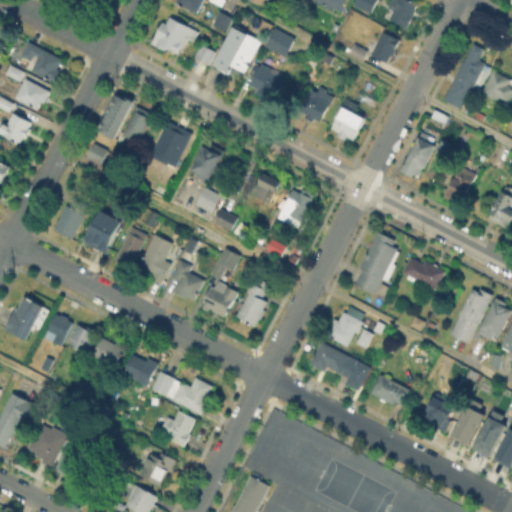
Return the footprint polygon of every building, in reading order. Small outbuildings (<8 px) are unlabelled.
[(178,0),(203,0),(198,12),(177,1),(178,0)] [(346,0),(342,9),(336,6),(334,10),(316,0),(346,0)] [(394,14),(390,11),(384,21),(355,4),(357,0),(389,0),(393,2),(394,0),(410,0),(420,6),(409,27),(392,17),(394,14)] [(221,11),(234,18),(227,30),(214,23),(221,11)] [(166,51),(154,45),(170,14),(199,29),(193,41),(189,39),(182,53),(178,50),(177,53),(167,48),(166,51)] [(265,21),(272,25),(268,32),(261,27),(265,21)] [(262,41),(246,71),(234,65),(230,72),(216,65),(235,27),(262,41)] [(276,28),(295,38),(286,55),(267,46),(276,28)] [(401,41),(393,56),(391,55),(388,60),(374,53),(384,33),(401,41)] [(208,42),(207,45),(217,51),(210,63),(196,55),(205,40),(208,42)] [(39,58),(34,55),(32,59),(24,55),(31,41),(65,59),(58,73),(59,74),(56,81),(33,69),(39,58)] [(486,50),(481,59),(487,62),(463,107),(446,98),(475,44),(486,50)] [(357,45),(368,51),(364,59),(353,53),(357,45)] [(258,87),(252,84),(258,73),(257,72),(262,63),(285,75),(276,93),(272,91),(268,98),(256,91),(258,87)] [(12,64),(26,72),(22,79),(8,72),(12,64)] [(494,70),(511,78),(511,98),(509,104),(484,92),(494,70)] [(28,78),(51,90),(40,109),(18,97),(28,78)] [(314,90),(317,91),(320,87),(335,94),(321,120),(303,111),(314,90)] [(112,137),(95,129),(115,91),(132,100),(112,137)] [(13,103),(10,109),(0,103),(0,101),(2,97),(13,103)] [(361,108),(359,113),(368,117),(356,141),(349,137),(348,139),(340,135),(336,127),(334,126),(346,101),(361,108)] [(139,104),(155,112),(141,140),(125,132),(139,104)] [(438,111),(449,116),(446,123),(435,117),(438,111)] [(34,122),(22,143),(18,141),(17,142),(0,133),(7,120),(9,122),(15,112),(34,122)] [(190,132),(173,165),(149,152),(166,119),(190,132)] [(431,135),(427,142),(434,145),(422,172),(414,174),(405,170),(423,131),(431,135)] [(98,163),(84,155),(91,140),(106,148),(98,163)] [(193,169),(207,141),(209,142),(210,141),(227,150),(210,182),(196,175),(197,172),(193,169)] [(118,154),(130,160),(122,174),(110,167),(118,154)] [(0,159),(1,160),(11,165),(2,181),(0,179),(0,159)] [(463,166),(477,173),(463,199),(449,192),(463,166)] [(250,200),(265,170),(271,173),(273,170),(285,176),(272,201),(271,200),(270,202),(264,199),(261,205),(250,200)] [(509,186),(511,187),(511,219),(507,227),(490,216),(509,186)] [(208,187),(222,195),(213,212),(198,204),(208,187)] [(279,218),(294,188),(301,192),(303,188),(319,197),(300,230),(279,218)] [(73,195),(78,197),(81,191),(92,196),(85,208),(89,210),(74,238),(55,228),(73,195)] [(123,222),(109,249),(88,238),(103,209),(124,220),(123,222)] [(161,214),(154,225),(146,220),(153,209),(161,214)] [(228,227),(216,221),(223,209),(239,217),(231,233),(226,231),(228,227)] [(133,226),(149,234),(134,264),(128,261),(127,263),(117,258),(133,226)] [(396,267),(389,280),(385,278),(377,293),(357,283),(366,266),(363,265),(380,231),(395,238),(396,240),(394,243),(398,245),(397,248),(401,250),(394,265),(396,267)] [(157,234),(175,243),(166,259),(173,263),(165,279),(140,266),(157,234)] [(277,240),(288,246),(282,258),(266,250),(273,238),(277,240)] [(227,247),(242,255),(234,269),(228,266),(222,277),(213,272),(227,247)] [(415,255),(448,272),(438,291),(405,274),(415,255)] [(181,280),(173,275),(182,259),(194,266),(191,271),(206,279),(195,299),(176,289),(181,280)] [(258,276),(271,283),(264,298),(270,302),(258,327),(237,316),(258,276)] [(206,310),(202,307),(215,283),(219,285),(221,281),(239,291),(225,317),(208,307),(206,310)] [(475,288),(481,292),(483,289),(494,294),(470,342),(452,333),(475,288)] [(47,306),(27,340),(6,328),(20,304),(21,305),(27,295),(47,306)] [(499,297),(508,302),(506,306),(511,308),(511,310),(499,335),(495,333),(492,339),(480,332),(499,297)] [(340,312),(345,315),(351,305),(367,314),(349,346),(328,334),(340,312)] [(76,322),(63,345),(53,340),(57,334),(49,330),(58,312),(76,322)] [(417,316),(426,321),(421,329),(412,325),(417,316)] [(511,317),(500,346),(511,351),(511,317)] [(386,324),(381,331),(377,329),(381,321),(386,324)] [(80,322),(99,332),(87,353),(69,342),(80,322)] [(366,328),(375,333),(367,346),(358,341),(366,328)] [(95,355),(105,335),(127,347),(117,366),(95,355)] [(324,369),(312,364),(323,341),(355,357),(353,360),(359,363),(352,377),(335,368),(334,371),(325,366),(324,369)] [(135,353),(147,360),(149,357),(160,364),(148,385),(125,372),(135,353)] [(503,357),(498,366),(492,362),(497,353),(503,357)] [(48,356),(55,360),(49,372),(42,368),(48,356)] [(164,370),(193,386),(199,377),(215,386),(204,407),(205,408),(202,413),(154,387),(164,370)] [(383,372),(413,390),(404,405),(398,402),(396,406),(372,392),(383,372)] [(448,397),(450,394),(455,397),(453,401),(457,403),(453,410),(458,413),(446,432),(426,420),(431,412),(428,410),(440,392),(448,397)] [(26,425),(21,422),(7,447),(0,443),(0,418),(8,404),(16,409),(20,402),(34,409),(28,421),(26,425)] [(484,412),(467,444),(450,435),(466,403),(484,412)] [(170,417),(175,420),(181,410),(198,420),(185,444),(162,432),(170,417)] [(489,414),(506,423),(491,452),(474,444),(489,414)] [(511,463),(510,467),(493,458),(511,421),(511,463)] [(41,454),(30,449),(38,433),(39,434),(45,424),(56,430),(57,428),(70,434),(54,466),(39,458),(41,454)] [(72,435),(89,444),(73,476),(55,467),(72,435)] [(153,454),(160,457),(162,452),(175,459),(164,481),(162,480),(160,483),(143,474),(153,454)] [(231,511),(255,511),(270,484),(251,474),(231,511)] [(160,495),(151,511),(140,511),(127,506),(131,497),(124,494),(130,481),(160,495)]
